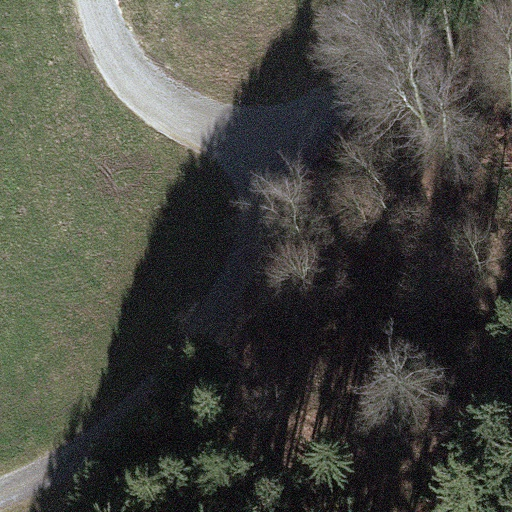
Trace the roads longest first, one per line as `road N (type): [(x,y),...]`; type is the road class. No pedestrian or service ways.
road 1 (track): [(490,0),(275,168),(149,398),(23,479),(0,484)]
road 2 (track): [(94,0),(147,86),(275,168)]
